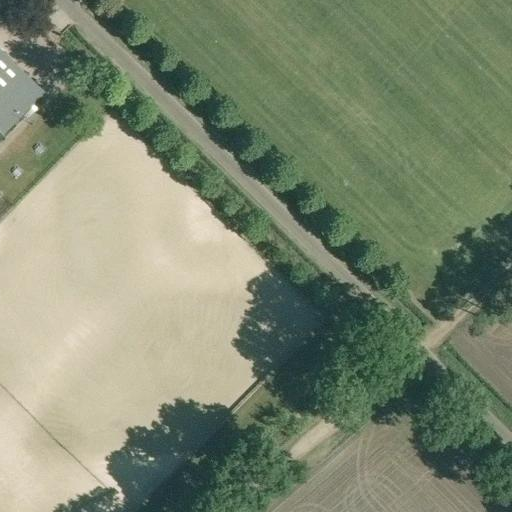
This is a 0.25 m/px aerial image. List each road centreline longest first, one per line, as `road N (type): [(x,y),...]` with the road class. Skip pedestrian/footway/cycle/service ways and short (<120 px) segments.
road 1 (unclassified): [(511,435),(64,0)]
road 2 (track): [(215,511),(419,346)]
road 3 (track): [(511,264),(419,346)]
